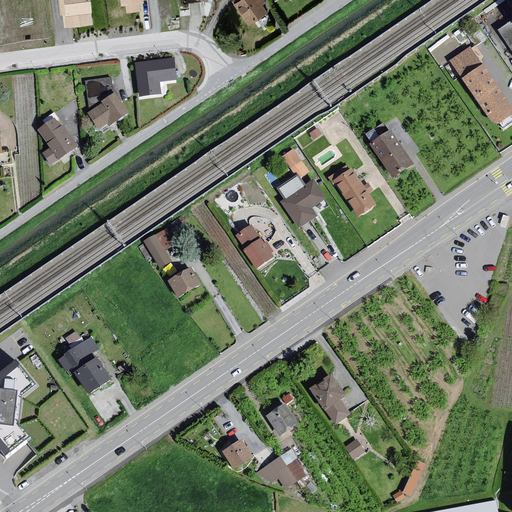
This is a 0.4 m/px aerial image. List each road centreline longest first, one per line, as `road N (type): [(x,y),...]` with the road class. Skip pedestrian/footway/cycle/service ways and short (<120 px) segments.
road 1 (primary): [(511,161),(8,511)]
road 2 (primary): [(34,511),(511,183)]
road 3 (unclassified): [(0,234),(229,78)]
road 4 (unclassified): [(0,61),(194,38),(229,78)]
road 5 (unclassified): [(229,78),(343,0)]
